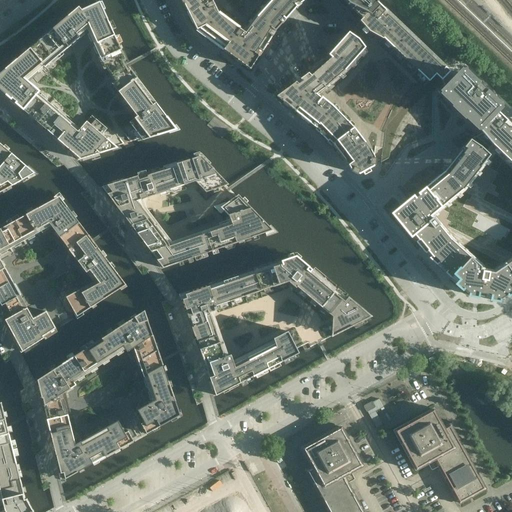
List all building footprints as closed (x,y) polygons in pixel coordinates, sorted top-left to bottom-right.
[(181,0),(182,1),(183,3),(184,4),(188,14),(189,15),(190,17),(191,19),(194,18),(196,22),(193,23),(197,31),(203,35),(209,40),(211,38),(219,44),(217,46),(218,47),(221,49),(225,51),(230,55),(231,56),(233,53),(239,58),(237,61),(238,61),(241,64),(245,66),(250,70),(253,66),(259,57),(256,55),(259,50),(262,52),(268,42),(275,32),(277,29),(280,26),(282,24),(280,22),(283,18),(285,20),(290,14),(292,12),(295,9),(297,7),(295,5),(299,2),(301,4),(305,1),(305,0),(181,0)] [(380,0),(346,0),(347,1),(349,3),(352,9),(359,16),(362,19),(377,3),(380,0)] [(116,148),(114,147),(122,144),(124,143),(127,143),(130,142),(131,141),(141,138),(143,140),(176,130),(129,68),(126,61),(99,3),(81,11),(78,8),(0,73),(0,90),(51,134),(64,118),(69,122),(74,126),(77,129),(63,145),(64,145),(66,147),(79,159),(81,160),(116,148)] [(361,21),(360,22),(358,24),(359,24),(356,28),(355,28),(355,29),(354,29),(355,30),(365,37),(369,41),(366,44),(363,47),(357,40),(352,35),(349,33),(343,39),(342,38),(337,43),(339,44),(333,50),(328,56),(324,59),(323,58),(311,68),(313,70),(311,71),(308,74),(303,77),(301,78),(300,77),(299,78),(294,81),(296,83),(286,90),(277,97),(284,102),(290,108),(293,110),(297,113),(298,114),(299,115),(305,119),(306,120),(310,123),(316,128),(320,133),(321,133),(323,135),(325,138),(327,140),(332,144),(333,146),(337,152),(339,154),(341,156),(345,162),(348,165),(348,167),(350,170),(359,175),(361,173),(362,175),(364,174),(364,175),(371,172),(369,169),(373,167),(373,164),(374,158),(375,150),(375,147),(379,147),(382,148),(381,159),(381,163),(382,162),(389,158),(389,156),(390,153),(390,151),(390,149),(391,147),(391,145),(392,143),(392,141),(393,138),(394,136),(395,134),(396,131),(397,129),(398,127),(399,125),(400,123),(401,121),(403,119),(404,116),(406,114),(407,113),(408,111),(410,109),(411,108),(412,107),(414,105),(415,104),(417,102),(418,101),(420,100),(421,99),(422,98),(424,97),(425,96),(428,94),(430,93),(432,91),(433,91),(435,90),(438,88),(443,86),(441,81),(445,76),(449,72),(377,3),(362,19),(361,21)] [(239,58),(233,53),(231,56),(230,57),(237,63),(238,61),(237,61),(239,58)] [(460,73),(442,91),(451,100),(450,101),(454,104),(457,107),(456,107),(463,114),(463,113),(470,119),(471,118),(480,127),(496,111),(497,109),(493,105),(494,103),(486,96),(485,97),(483,96),(486,93),(476,83),(474,86),(472,85),(473,83),(466,76),(464,77),(460,73)] [(411,197),(406,202),(403,204),(402,205),(401,206),(391,214),(396,220),(398,218),(402,223),(400,225),(405,231),(411,238),(414,235),(418,240),(415,242),(416,242),(420,248),(429,258),(449,277),(451,278),(452,279),(454,277),(458,281),(456,283),(468,294),(469,294),(496,299),(499,300),(511,291),(511,126),(496,111),(480,127),(478,129),(479,130),(481,129),(482,131),(484,133),(474,138),(470,140),(464,148),(466,149),(463,153),(461,151),(460,152),(458,154),(454,160),(444,172),(439,176),(441,179),(433,185),(431,183),(430,184),(418,194),(419,195),(415,198),(414,197),(413,196),(411,197)] [(62,144),(63,145),(77,129),(76,128),(74,126),(69,122),(64,118),(51,134),(56,138),(61,143),(62,144)] [(0,193),(3,192),(27,178),(35,174),(12,154),(0,143),(0,193)] [(107,194),(123,215),(128,214),(133,212),(144,209),(145,211),(146,212),(148,215),(151,219),(141,222),(130,225),(162,267),(163,268),(272,231),(246,203),(247,202),(244,198),(242,199),(238,195),(236,197),(226,186),(228,185),(201,157),(101,187),(102,188),(107,194)] [(10,329),(23,352),(56,330),(54,325),(57,323),(61,321),(67,318),(69,321),(126,285),(93,241),(80,225),(60,197),(0,229),(0,285),(10,280),(11,281),(12,282),(14,287),(17,292),(0,301),(0,302),(13,327),(10,329)] [(128,214),(123,215),(124,217),(128,222),(130,225),(141,222),(151,219),(158,216),(153,210),(152,208),(151,207),(144,209),(133,212),(128,214)] [(198,345),(200,349),(222,341),(214,316),(215,313),(213,307),(216,306),(218,312),(287,290),(289,284),(295,289),(320,309),(321,308),(333,317),(333,324),(333,336),(371,316),(348,298),(347,299),(296,256),(181,296),(182,297),(197,341),(198,345)] [(0,301),(17,292),(23,288),(18,279),(17,278),(16,276),(0,285),(0,301)] [(47,416),(48,419),(69,414),(69,417),(71,422),(72,428),(51,433),(62,479),(63,480),(134,441),(133,439),(137,437),(139,436),(141,434),(143,433),(145,432),(146,434),(180,415),(166,376),(162,361),(145,312),(38,381),(43,400),(45,409),(47,416)] [(230,356),(227,357),(205,365),(206,368),(215,395),(216,396),(299,353),(296,349),(288,332),(271,341),(273,346),(233,366),(232,362),(230,356)] [(224,347),(222,341),(200,349),(202,356),(204,363),(205,365),(227,357),(226,355),(224,347)] [(367,412),(371,418),(377,414),(375,412),(384,407),(379,399),(373,402),(372,402),(371,402),(364,405),(364,406),(363,406),(363,407),(366,412),(367,412)] [(0,511),(33,511),(27,499),(25,499),(24,493),(25,492),(24,487),(22,487),(20,478),(24,477),(21,463),(17,464),(16,461),(20,460),(17,449),(13,450),(12,448),(15,447),(12,435),(9,436),(7,426),(5,417),(8,417),(6,411),(4,412),(1,402),(0,402),(0,511)] [(438,465),(440,470),(459,504),(485,490),(450,425),(444,429),(433,410),(394,432),(416,471),(429,463),(430,466),(435,467),(438,465)] [(377,414),(371,418),(376,428),(382,425),(383,425),(384,425),(388,423),(389,422),(389,421),(391,420),(387,413),(385,414),(384,414),(379,416),(378,417),(377,414)] [(51,433),(72,428),(76,427),(73,416),(71,417),(71,415),(70,414),(69,414),(48,419),(48,421),(48,422),(49,427),(51,433)] [(342,427),(303,449),(313,468),(307,471),(329,511),(363,511),(347,483),(350,481),(351,476),(350,474),(363,466),(342,427)]
